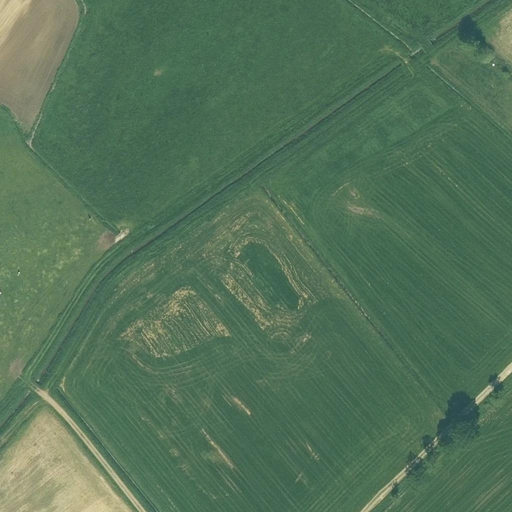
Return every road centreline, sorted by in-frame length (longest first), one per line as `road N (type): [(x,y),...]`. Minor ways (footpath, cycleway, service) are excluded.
road 1 (track): [(511,366),(364,511)]
road 2 (track): [(142,511),(52,402),(27,383)]
